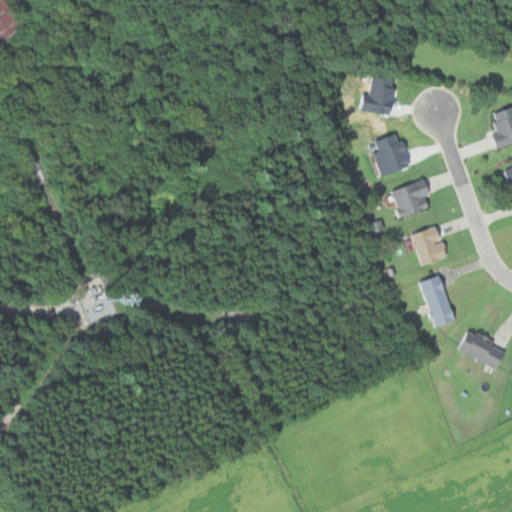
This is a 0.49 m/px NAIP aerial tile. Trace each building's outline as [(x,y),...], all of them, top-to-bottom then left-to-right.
[(511,105),(490,112),(496,132),(490,134),(494,147),(511,141),(511,105)] [(399,216),(431,207),(423,179),(390,189),(399,216)] [(409,235),(422,265),(447,255),(433,224),(409,235)] [(433,326),(453,320),(439,274),(419,280),(433,326)] [(506,347),(466,329),(456,351),(496,368),(506,347)]
